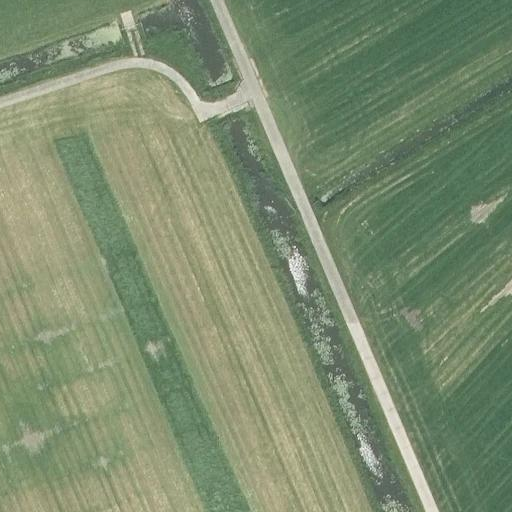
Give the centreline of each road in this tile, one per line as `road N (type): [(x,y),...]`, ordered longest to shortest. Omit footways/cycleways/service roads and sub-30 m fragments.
road 1 (track): [(212,0),(427,511)]
road 2 (track): [(248,84),(242,98),(203,114),(161,67),(121,64),(0,105)]
